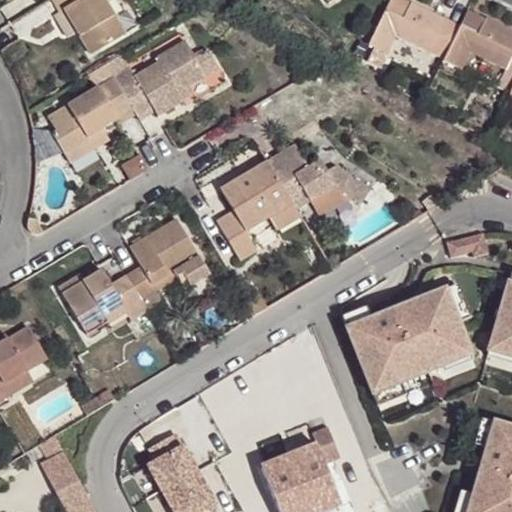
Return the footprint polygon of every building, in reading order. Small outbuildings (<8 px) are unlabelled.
[(55,0),(63,11),(67,8),(80,31),(93,53),(123,35),(103,0),(55,0)] [(405,0),(391,0),(386,10),(403,20),(412,3),(405,0)] [(395,38),(444,61),(460,27),(412,3),(403,20),(386,10),(369,47),(387,56),(395,38)] [(75,32),(80,31),(67,8),(63,11),(75,32)] [(478,36),(486,21),(468,12),(460,27),(478,36)] [(471,53),(511,73),(511,33),(486,21),(478,36),(460,27),(444,61),(443,66),(461,75),(471,53)] [(129,68),(121,73),(115,77),(134,109),(138,116),(153,107),(159,116),(185,99),(179,89),(188,85),(206,73),(186,41),(157,59),(161,63),(135,78),(129,68)] [(121,73),(113,59),(106,63),(115,77),(121,73)] [(115,77),(106,63),(100,66),(109,80),(115,77)] [(134,109),(115,77),(109,80),(50,117),(58,130),(53,134),(66,154),(88,141),(87,138),(103,128),(134,109)] [(317,105),(339,95),(330,77),(308,87),(317,105)] [(179,89),(185,99),(193,94),(188,85),(179,89)] [(110,140),(103,128),(87,138),(88,141),(66,154),(72,164),(110,140)] [(296,146),(270,162),(297,208),(310,201),(319,215),(352,197),(362,203),(372,189),(344,172),(333,179),(329,171),(322,161),(310,168),(296,146)] [(280,232),(303,217),(297,208),(270,162),(222,190),(235,213),(219,222),(241,259),(257,249),(247,231),(271,217),(280,232)] [(333,179),(344,172),(337,167),(329,171),(333,179)] [(129,277),(143,300),(157,291),(153,283),(181,266),(191,284),(211,271),(178,219),(131,248),(143,268),(129,277)] [(486,231),(450,240),(453,255),(475,250),(476,253),(491,249),(486,231)] [(153,283),(157,291),(177,278),(183,288),(191,284),(181,266),(153,283)] [(130,319),(148,308),(143,300),(129,277),(111,287),(101,272),(85,282),(65,295),(85,327),(122,305),(127,312),(130,319)] [(65,295),(85,282),(81,275),(61,287),(65,295)] [(511,285),(508,284),(490,344),(511,350),(511,285)] [(247,299),(257,314),(267,308),(254,288),(244,294),(247,299)] [(445,289),(347,329),(373,394),(443,366),(440,358),(468,347),(445,289)] [(238,305),(247,320),(257,314),(247,299),(238,305)] [(89,334),(127,312),(122,305),(85,327),(89,334)] [(0,399),(13,391),(8,382),(28,370),(48,358),(28,328),(0,344),(0,399)] [(511,350),(490,344),(488,352),(511,358),(511,350)] [(468,347),(440,358),(443,366),(471,354),(468,347)] [(28,370),(8,382),(13,391),(33,379),(28,370)] [(95,395),(102,407),(116,399),(109,387),(95,395)] [(81,404),(89,416),(102,407),(95,395),(81,404)] [(511,511),(511,427),(495,423),(468,511),(511,511)] [(261,465),(279,511),(319,511),(342,503),(317,443),(261,465)] [(93,511),(60,454),(37,467),(63,511),(93,511)]
